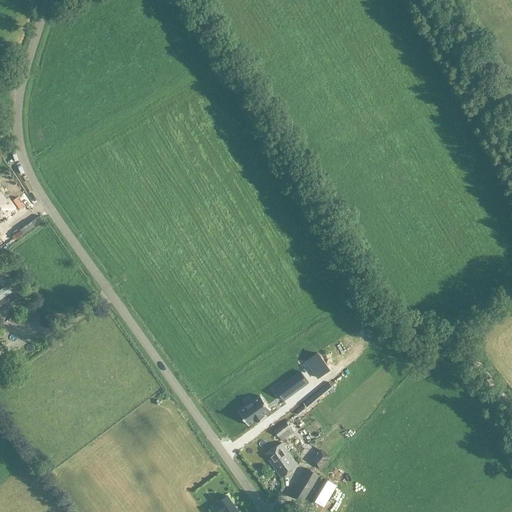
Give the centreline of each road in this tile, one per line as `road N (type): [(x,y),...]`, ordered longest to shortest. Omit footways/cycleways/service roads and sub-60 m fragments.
road 1 (unclassified): [(262,511),(30,178),(20,152),(18,98),(47,0)]
road 2 (track): [(197,0),(373,297),(388,314),(456,335)]
